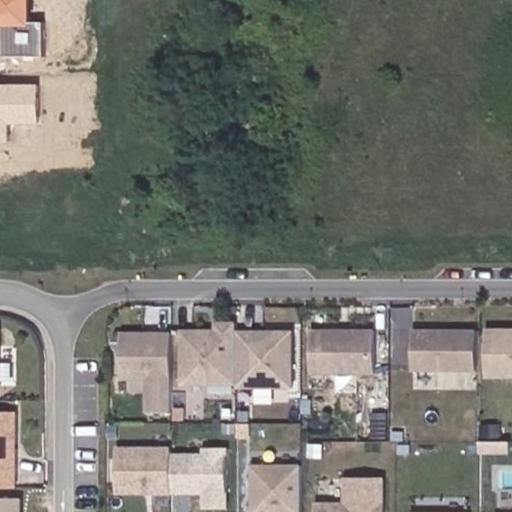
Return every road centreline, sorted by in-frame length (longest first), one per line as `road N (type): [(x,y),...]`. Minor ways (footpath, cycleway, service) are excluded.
road 1 (residential): [(511,290),(146,291),(55,316)]
road 2 (residential): [(64,511),(55,316)]
